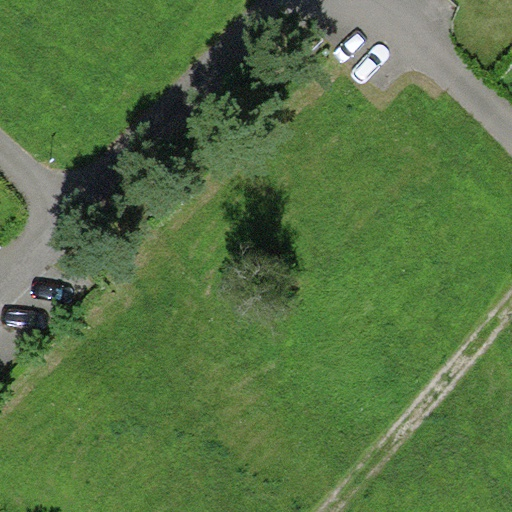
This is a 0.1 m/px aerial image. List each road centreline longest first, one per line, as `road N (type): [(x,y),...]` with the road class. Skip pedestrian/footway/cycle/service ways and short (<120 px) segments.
road 1 (unknown): [(41,231),(291,0)]
road 2 (track): [(333,511),(511,314)]
road 3 (residential): [(511,133),(422,53),(381,0)]
road 4 (residential): [(0,156),(33,189),(41,231),(0,273)]
